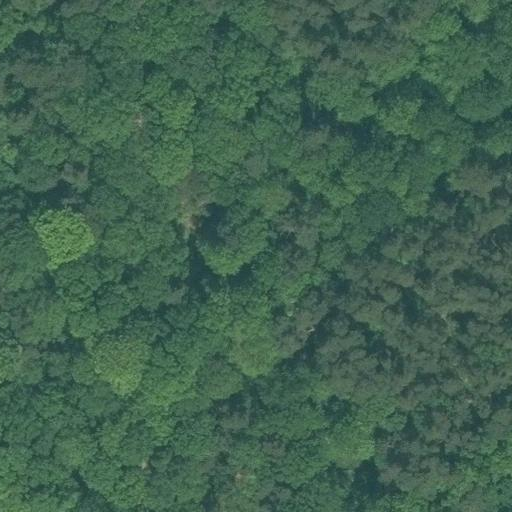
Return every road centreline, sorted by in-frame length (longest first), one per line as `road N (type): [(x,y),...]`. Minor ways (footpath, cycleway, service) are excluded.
road 1 (track): [(229,511),(255,490),(253,465),(216,425),(215,340),(190,166),(213,0)]
road 2 (track): [(143,0),(133,300),(144,362),(144,511)]
